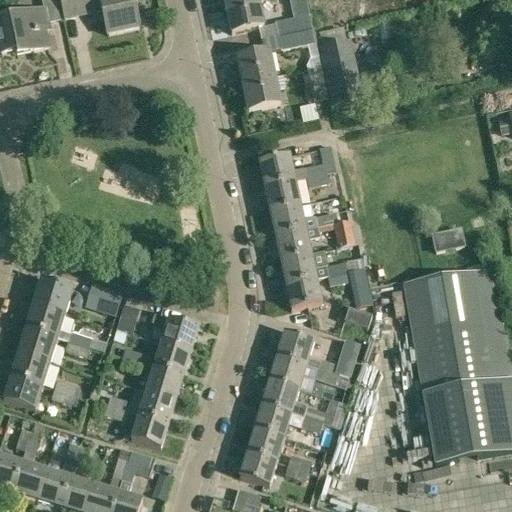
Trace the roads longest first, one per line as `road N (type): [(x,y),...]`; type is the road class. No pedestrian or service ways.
road 1 (residential): [(182,511),(240,311),(191,68)]
road 2 (residential): [(0,110),(191,68)]
road 3 (residential): [(0,270),(16,206),(0,116)]
